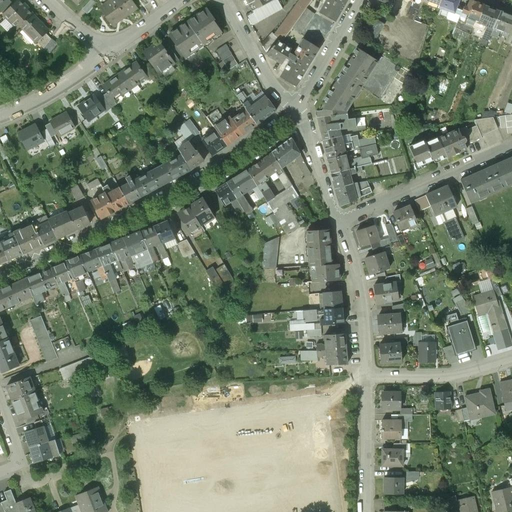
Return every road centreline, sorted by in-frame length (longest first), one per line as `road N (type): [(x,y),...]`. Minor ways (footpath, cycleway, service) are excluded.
road 1 (residential): [(295,112),(173,193),(0,276)]
road 2 (residential): [(340,225),(511,148)]
road 3 (residential): [(340,225),(362,292),(367,372)]
road 4 (residential): [(511,356),(465,370),(367,372)]
road 5 (residential): [(367,372),(365,511)]
road 6 (residential): [(222,0),(295,112)]
road 7 (residential): [(362,0),(295,112)]
road 8 (residential): [(107,52),(53,91),(0,115)]
road 9 (residential): [(295,112),(340,225)]
